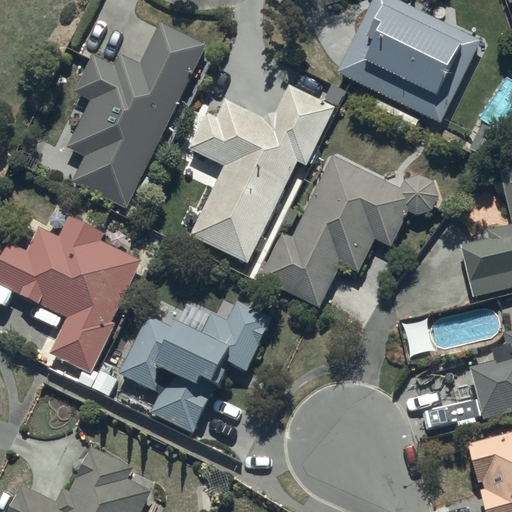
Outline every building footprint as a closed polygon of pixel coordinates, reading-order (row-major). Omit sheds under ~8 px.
[(401,0),(371,0),(336,70),(440,121),(480,39),(401,0)] [(158,20),(138,62),(118,53),(114,62),(92,52),(73,91),(89,98),(66,145),(84,153),(71,180),(126,207),(205,43),(158,20)] [(190,233),(247,261),(287,182),(299,188),(309,166),(306,164),(335,105),(289,82),(275,111),(267,111),(264,116),(225,97),(216,115),(206,110),(188,147),(224,164),(190,233)] [(399,187),(333,155),(292,235),(282,230),(259,276),(318,306),(340,262),(357,271),(374,237),(389,245),(408,209),(415,214),(430,208),(438,195),(432,180),(419,173),(404,178),(399,187)] [(511,285),(511,165),(500,169),(511,220),(511,222),(459,235),(473,295),(511,285)] [(18,220),(0,257),(0,283),(67,316),(50,351),(83,367),(77,380),(90,386),(97,372),(91,369),(114,322),(111,320),(141,258),(100,239),(103,233),(67,216),(58,235),(37,225),(36,228),(18,220)] [(147,313),(119,371),(160,392),(150,411),(192,431),(213,388),(196,379),(200,371),(210,375),(220,355),(245,368),(271,317),(236,299),(227,319),(210,311),(201,329),(174,316),(170,324),(147,313)] [(494,358),(481,361),(470,364),(485,417),(511,409),(511,327),(503,330),(506,342),(491,346),(493,352),(494,358)] [(511,511),(511,429),(467,442),(485,511),(511,511)] [(143,478),(140,483),(127,477),(132,465),(90,444),(68,490),(62,487),(55,500),(21,483),(6,511),(139,511),(149,493),(156,497),(155,484),(143,478)]
